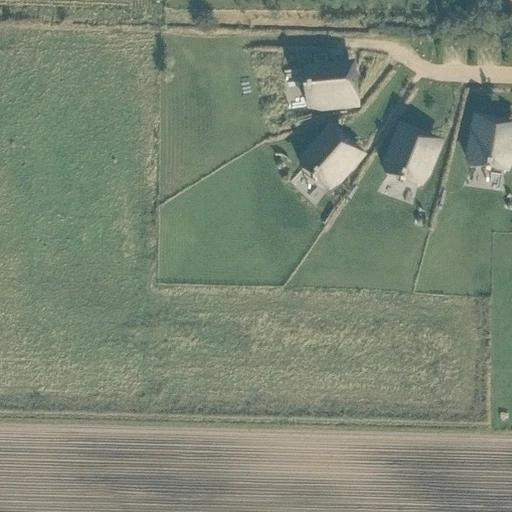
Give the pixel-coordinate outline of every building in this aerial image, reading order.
[(325,57),(313,59),(314,67),(326,65),(325,57)] [(349,71),(304,75),(307,110),(353,106),(349,71)] [(468,138),(466,153),(472,154),(469,169),(504,175),(511,130),(511,129),(478,123),(475,139),(468,138)] [(390,145),(385,159),(390,162),(385,176),(418,189),(435,146),(402,133),(396,148),(390,145)] [(310,158),(301,169),(327,192),(357,158),(331,135),(320,147),(316,142),(306,154),(310,158)]
